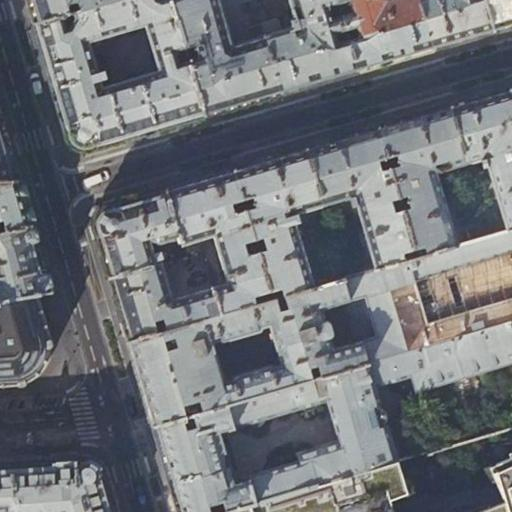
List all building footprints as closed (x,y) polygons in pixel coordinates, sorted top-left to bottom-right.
[(27,0),(35,23),(113,0),(27,0)] [(139,135),(206,115),(171,0),(113,0),(35,23),(49,71),(70,143),(84,151),(126,139),(139,135)] [(171,0),(206,115),(240,105),(282,93),(261,24),(244,29),(238,7),(254,2),(253,0),(171,0)] [(288,0),(294,19),(291,20),(293,28),(278,32),(274,20),(261,24),(282,93),(324,81),(359,71),(343,17),(333,20),(329,5),(339,2),(338,0),(288,0)] [(338,0),(339,2),(346,0),(350,0),(354,13),(343,17),(359,71),(400,59),(435,48),(420,0),(338,0)] [(420,0),(435,48),(466,39),(494,31),(484,0),(420,0)] [(511,0),(484,0),(494,31),(511,25),(511,0)] [(485,96),(451,106),(468,163),(482,159),(484,168),(489,166),(507,230),(489,235),(489,236),(511,229),(511,125),(511,122),(511,121),(511,91),(511,89),(485,96)] [(416,116),(380,127),(388,157),(397,155),(400,165),(392,168),(400,198),(408,195),(412,207),(404,210),(415,249),(427,245),(429,254),(459,245),(438,173),(468,163),(451,106),(416,116)] [(0,180),(20,179),(2,119),(0,111),(0,180)] [(342,138),(308,148),(325,206),(351,199),(353,207),(357,206),(375,269),(406,260),(404,252),(415,249),(404,210),(395,213),(392,200),(400,198),(392,168),(382,171),(379,160),(388,157),(380,127),(342,138)] [(126,139),(84,151),(86,156),(127,144),(126,139)] [(275,157),(236,169),(256,240),(264,237),(268,249),(260,252),(271,290),(283,287),(285,296),(315,287),(297,223),(301,222),(299,213),(325,206),(308,148),(275,157)] [(201,179),(167,189),(182,237),(184,244),(214,236),(228,282),(214,287),(222,314),(257,304),(255,295),(271,290),(260,252),(248,255),(246,247),(251,245),(250,241),(256,240),(236,169),(201,179)] [(20,179),(0,180),(0,232),(33,224),(26,198),(24,192),(20,179)] [(161,243),(182,237),(167,189),(101,208),(93,221),(99,242),(110,277),(158,263),(157,260),(165,258),(163,250),(159,247),(154,248),(151,239),(155,238),(157,241),(159,242),(161,243)] [(0,232),(0,300),(38,294),(53,291),(51,284),(33,224),(0,232)] [(511,229),(489,236),(459,245),(429,254),(418,257),(406,260),(375,269),(345,278),(371,363),(511,321),(511,229)] [(163,262),(158,263),(110,277),(119,308),(129,341),(222,314),(214,287),(174,298),(163,262)] [(371,363),(345,278),(315,287),(285,296),(273,299),(257,304),(222,314),(129,341),(141,381),(154,425),(371,363)] [(0,386),(26,385),(26,383),(32,380),(36,377),(39,375),(45,368),(48,362),(50,355),(51,346),(53,345),(46,320),(38,294),(0,300),(0,386)] [(154,425),(166,467),(179,511),(222,511),(399,459),(389,426),(377,385),(413,374),(418,390),(511,362),(511,321),(371,363),(154,425)] [(0,461),(0,511),(118,511),(110,484),(108,474),(106,469),(87,455),(0,461)] [(409,488),(399,459),(222,511),(511,511),(511,459),(496,469),(509,507),(497,511),(396,511),(394,505),(410,499),(409,488)]
